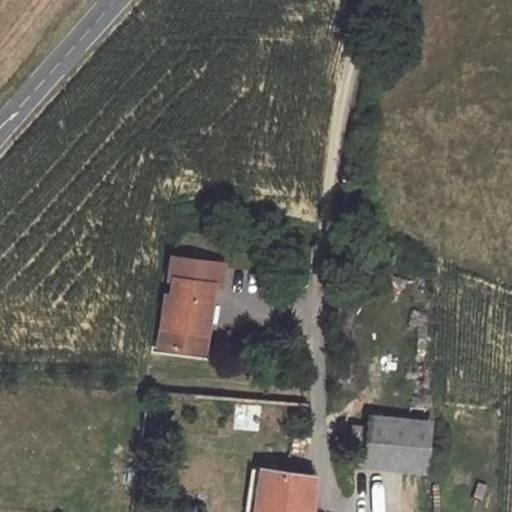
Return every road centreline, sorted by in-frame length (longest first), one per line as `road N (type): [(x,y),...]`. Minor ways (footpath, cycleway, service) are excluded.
road 1 (residential): [(369,0),(342,101),(316,304),(320,428),(336,511)]
road 2 (tertiary): [(122,0),(0,138)]
